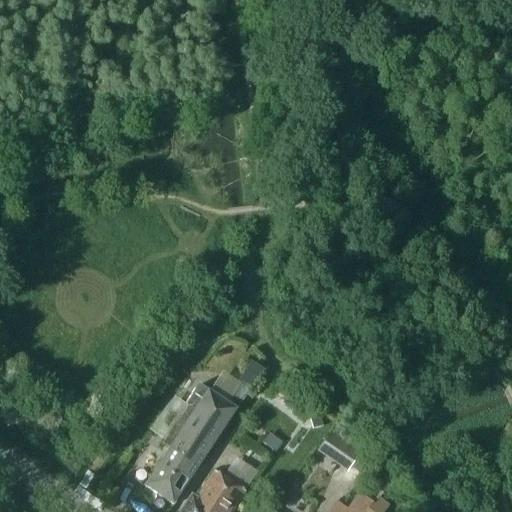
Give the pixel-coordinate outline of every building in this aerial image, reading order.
[(170,448),(144,488),(172,507),(236,411),(249,390),(261,372),(251,365),(236,388),(238,389),(227,406),(206,392),(197,386),(184,406),(187,408),(163,444),(170,448)] [(320,417),(310,422),(315,431),(324,427),(320,417)] [(366,442),(337,422),(316,454),(345,473),(359,453),(358,453),(366,442)] [(240,456),(228,472),(248,487),(260,471),(240,456)] [(231,511),(244,493),(221,478),(214,473),(196,501),(191,497),(181,511),(231,511)] [(371,511),(375,507),(358,494),(344,511),(371,511)]
